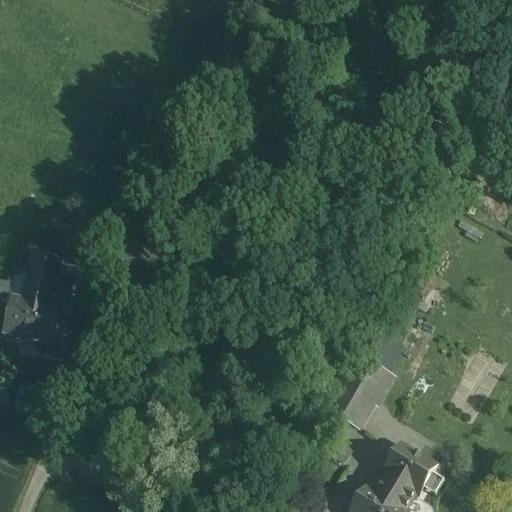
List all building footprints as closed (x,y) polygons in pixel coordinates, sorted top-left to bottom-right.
[(191,254),(129,236),(118,268),(182,286),(191,254)] [(60,265),(35,259),(24,306),(13,304),(5,335),(53,346),(60,315),(49,312),(60,265)] [(8,287),(0,285),(0,302),(4,303),(7,304),(11,287),(8,287)] [(381,338),(369,359),(387,369),(399,348),(381,338)] [(390,379),(358,360),(320,425),(339,436),(346,424),(359,432),(390,379)] [(351,454),(330,441),(323,453),(343,466),(351,454)] [(437,469),(401,448),(384,477),(385,478),(390,481),(380,497),(403,511),(407,511),(416,497),(419,499),(424,491),(432,477),(437,469)] [(444,484),(432,477),(424,491),(436,498),(444,484)] [(390,481),(385,478),(375,495),(380,497),(390,481)] [(375,495),(367,490),(353,511),(403,511),(380,497),(375,495)]
